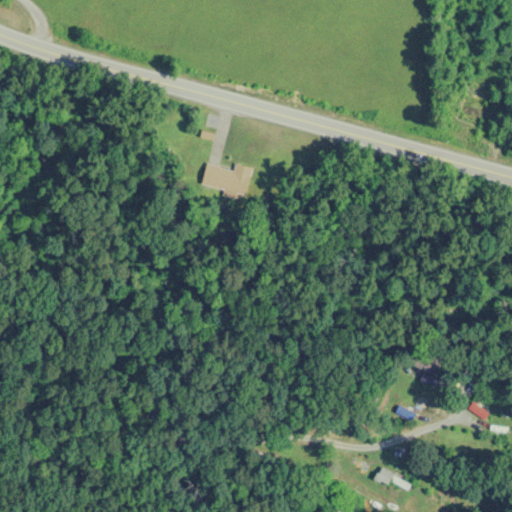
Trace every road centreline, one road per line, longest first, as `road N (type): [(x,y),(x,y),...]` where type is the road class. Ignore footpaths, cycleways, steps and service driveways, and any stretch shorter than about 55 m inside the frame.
road 1 (primary): [(511,177),(71,58),(0,26)]
road 2 (residential): [(0,456),(212,440),(314,511)]
